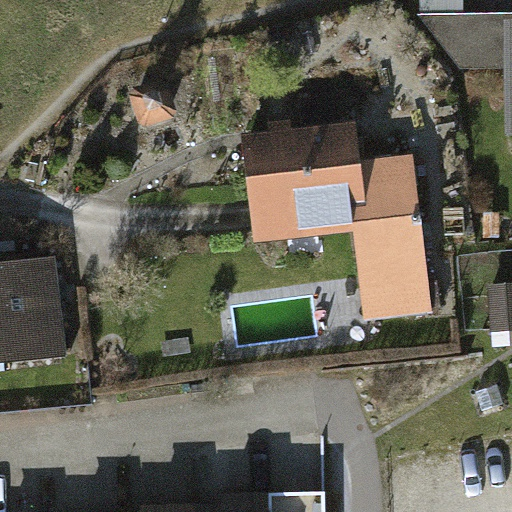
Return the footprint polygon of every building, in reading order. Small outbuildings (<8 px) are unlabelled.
[(460,15),(466,65),(506,60),(499,10),(460,15)] [(139,95),(136,99),(145,121),(150,122),(169,115),(170,110),(164,90),(159,88),(139,95)] [(364,127),(260,133),(267,245),(365,239),(371,330),(437,326),(426,155),(367,159),(364,127)] [(59,257),(0,263),(0,367),(69,361),(59,257)] [(511,288),(494,290),(496,329),(511,327),(511,288)] [(282,486),(282,511),(330,511),(330,485),(282,486)] [(222,504),(199,504),(199,511),(278,511),(278,496),(222,497),(222,504)]
